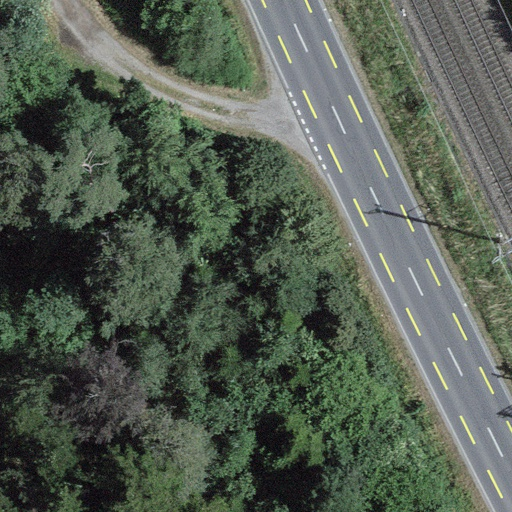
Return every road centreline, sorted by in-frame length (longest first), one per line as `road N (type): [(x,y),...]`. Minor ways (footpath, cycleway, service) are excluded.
road 1 (secondary): [(511,478),(283,0)]
road 2 (track): [(345,134),(247,117),(151,81),(83,28),(61,0)]
